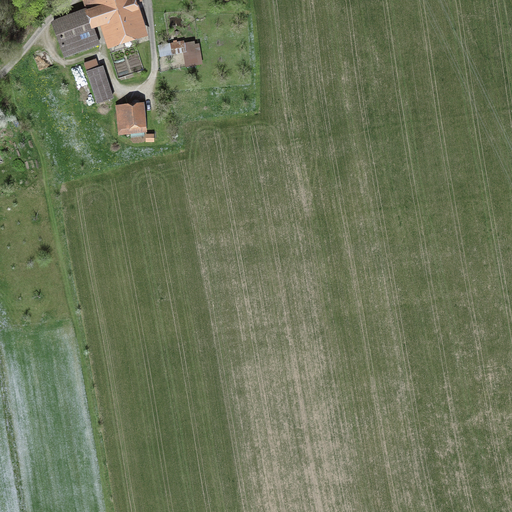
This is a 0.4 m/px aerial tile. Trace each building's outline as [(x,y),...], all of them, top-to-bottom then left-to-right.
[(84,0),(87,9),(93,26),(106,21),(112,41),(141,32),(130,0),(84,0)] [(99,43),(93,26),(87,9),(58,21),(54,24),(66,56),(99,43)] [(185,50),(183,41),(160,45),(162,54),(185,50)] [(103,65),(99,67),(96,59),(84,63),(97,103),(114,98),(103,65)] [(142,131),(139,110),(142,109),(142,105),(117,108),(120,134),(142,131)]
